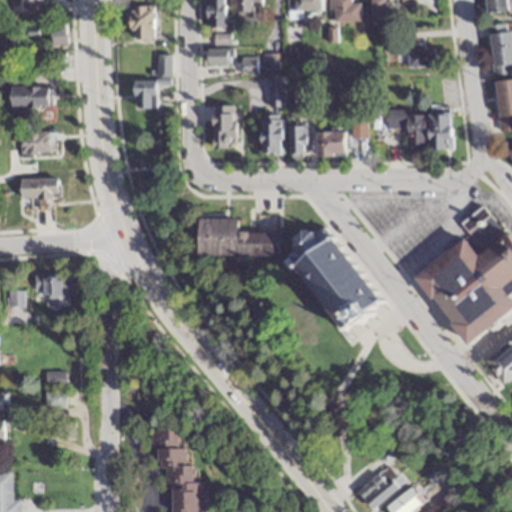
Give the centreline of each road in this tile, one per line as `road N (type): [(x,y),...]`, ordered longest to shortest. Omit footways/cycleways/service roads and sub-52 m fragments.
road 1 (residential): [(511,445),(309,178)]
road 2 (primary): [(121,246),(169,320),(324,511)]
road 3 (residential): [(201,174),(235,182),(449,178),(484,161)]
road 4 (residential): [(103,247),(103,511)]
road 5 (primary): [(93,0),(96,142),(121,246)]
road 6 (residential): [(185,0),(189,147),(201,174)]
road 7 (residential): [(459,0),(484,161)]
road 8 (residential): [(0,248),(121,246)]
